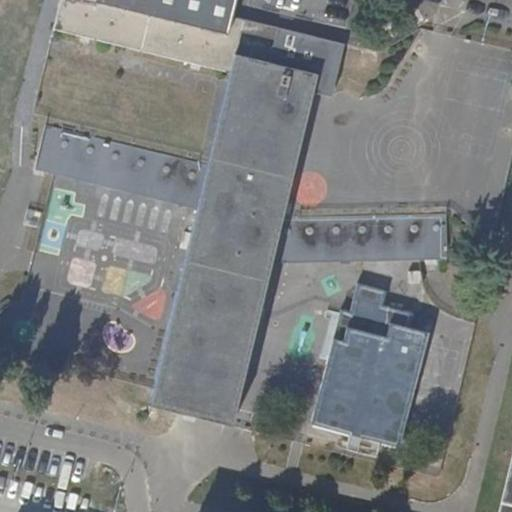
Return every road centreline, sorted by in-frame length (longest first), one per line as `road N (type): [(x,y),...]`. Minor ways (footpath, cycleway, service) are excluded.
road 1 (residential): [(128,498),(116,456),(0,424)]
road 2 (residential): [(482,511),(511,394)]
